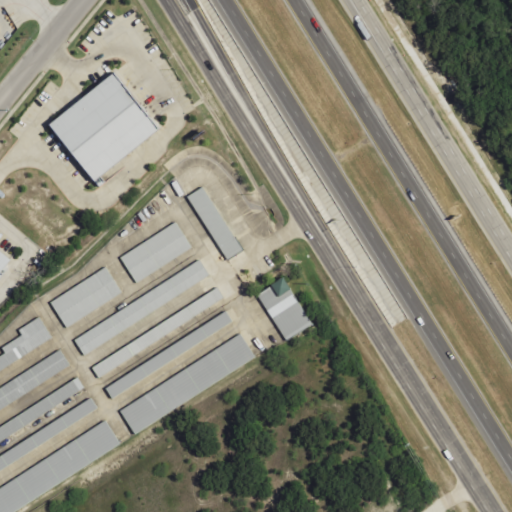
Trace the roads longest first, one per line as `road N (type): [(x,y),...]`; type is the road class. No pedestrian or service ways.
road 1 (secondary): [(168,0),(490,511)]
road 2 (motorway): [(222,0),(511,459)]
road 3 (motorway): [(511,348),(293,0)]
road 4 (motorway): [(189,0),(326,231),(344,281)]
road 5 (secondary): [(511,253),(350,0)]
road 6 (tertiary): [(0,101),(81,0)]
